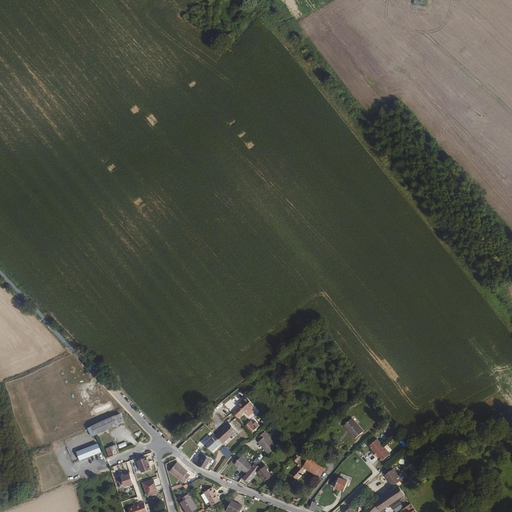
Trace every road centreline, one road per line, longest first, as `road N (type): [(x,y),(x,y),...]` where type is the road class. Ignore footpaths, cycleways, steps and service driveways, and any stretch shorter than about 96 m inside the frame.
road 1 (track): [(0,273),(159,441)]
road 2 (residential): [(159,441),(196,470),(298,511)]
